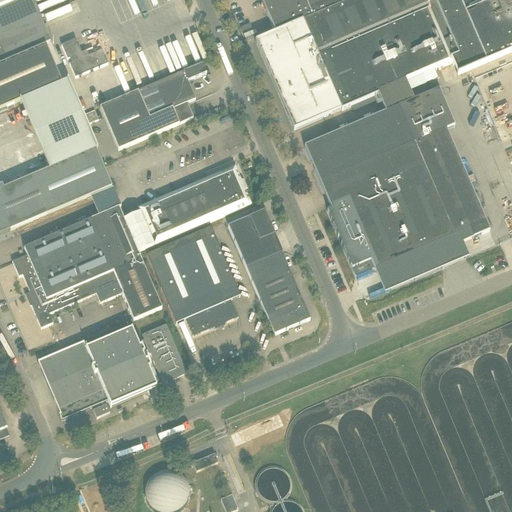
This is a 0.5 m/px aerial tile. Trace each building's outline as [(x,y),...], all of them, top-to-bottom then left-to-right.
[(0,0),(0,10),(23,0),(0,0)] [(31,0),(23,0),(0,10),(0,64),(45,46),(50,43),(31,0)] [(260,0),(275,34),(274,35),(276,40),(276,42),(277,45),(279,46),(280,48),(279,50),(280,53),(282,53),(283,56),(282,57),(284,60),(285,61),(286,63),(286,65),(287,68),(289,69),(291,68),(299,84),(295,86),(312,125),(323,120),(378,96),(404,85),(423,77),(451,65),(423,0),(260,0)] [(511,0),(423,0),(451,65),(456,77),(511,53),(511,0)] [(75,41),(61,47),(67,61),(69,60),(71,65),(69,65),(75,79),(107,66),(102,52),(88,57),(86,52),(81,54),(75,41)] [(0,64),(0,111),(20,103),(62,85),(45,46),(0,64)] [(186,106),(195,102),(188,84),(206,76),(202,66),(100,109),(118,152),(193,120),(186,106)] [(423,77),(404,85),(408,93),(409,92),(426,85),(423,77)] [(66,83),(62,85),(20,103),(50,171),(95,152),(66,83)] [(408,93),(404,85),(378,96),(386,114),(414,102),(409,92),(408,93)] [(374,270),(374,272),(376,275),(390,269),(388,266),(470,231),(473,238),(483,233),(480,226),(486,224),(446,132),(454,128),(439,91),(414,102),(386,114),(330,138),(304,149),(331,211),(328,213),(355,278),(374,270)] [(98,122),(94,113),(84,117),(88,127),(98,122)] [(111,189),(95,152),(50,171),(0,192),(0,236),(1,236),(16,230),(111,189)] [(223,217),(251,206),(235,169),(138,210),(140,214),(154,247),(223,217)] [(26,297),(41,331),(50,327),(53,326),(49,316),(81,302),(85,312),(94,309),(122,296),(127,307),(132,320),(134,323),(161,310),(137,254),(123,221),(121,217),(119,210),(58,235),(52,238),(24,250),(27,257),(12,264),(19,279),(22,278),(30,295),(26,297)] [(123,221),(137,254),(154,247),(140,214),(123,221)] [(228,229),(238,252),(274,237),(264,214),(228,229)] [(192,339),(238,320),(230,302),(236,300),(240,298),(210,229),(146,257),(175,326),(180,324),(185,322),(192,339)] [(292,280),(281,255),(276,243),(274,237),(238,252),(263,310),(274,337),(310,322),(292,280)] [(142,337),(159,378),(163,386),(164,387),(165,387),(166,387),(167,387),(168,387),(169,386),(171,384),(177,379),(186,375),(183,367),(166,327),(142,337)] [(153,391),(156,389),(148,370),(150,370),(147,363),(145,364),(142,357),(144,356),(141,349),(139,350),(131,331),(86,350),(84,344),(62,353),(38,364),(62,422),(108,402),(110,408),(153,391)] [(96,420),(110,415),(106,407),(93,412),(96,420)] [(214,457),(193,465),(192,466),(196,474),(218,465),(214,457)] [(159,472),(152,477),(147,483),(145,491),(145,499),(148,506),(152,511),(185,511),(189,509),(192,502),(193,494),(192,486),(188,479),(182,474),(175,471),(167,470),(159,472)] [(224,511),(237,511),(232,498),(221,502),(224,511)]
